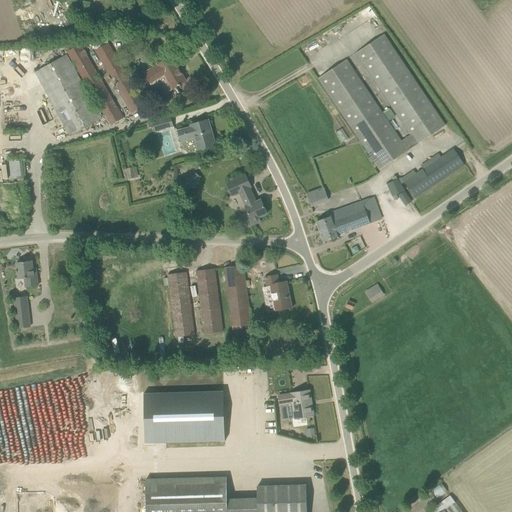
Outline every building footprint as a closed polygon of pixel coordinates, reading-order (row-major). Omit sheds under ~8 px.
[(347,59),(319,79),(380,170),(446,125),(385,34),(356,54),(410,135),(402,141),(347,59)] [(109,43),(95,51),(132,113),(145,105),(109,43)] [(110,126),(124,118),(80,44),(67,52),(110,126)] [(36,73),(70,136),(102,118),(67,55),(36,73)] [(186,81),(171,57),(158,65),(159,65),(145,73),(152,85),(165,77),(173,89),(178,86),(179,86),(181,85),(180,85),(186,81)] [(156,131),(173,126),(170,117),(153,122),(156,131)] [(212,132),(208,120),(191,125),(192,127),(178,131),(181,141),(195,138),(198,150),(213,146),(209,133),(212,132)] [(404,182),(415,199),(465,165),(454,149),(453,149),(454,149),(405,182),(404,182)] [(9,161),(10,171),(17,170),(19,179),(25,179),(23,159),(17,159),(18,160),(9,161)] [(138,177),(136,167),(124,169),(126,180),(138,177)] [(184,184),(195,171),(189,167),(179,179),(184,184)] [(256,202),(249,188),(251,187),(246,176),(227,185),(233,196),(240,193),(247,207),(246,207),(248,213),(238,217),(244,230),(262,222),(260,217),(267,214),(261,200),(256,202)] [(393,197),(405,191),(399,178),(387,184),(393,197)] [(325,185),(308,193),(314,206),(331,198),(325,185)] [(406,206),(412,202),(405,192),(399,195),(406,206)] [(340,235),(357,228),(378,221),(373,207),(377,205),(374,197),(331,213),(332,216),(317,222),(324,242),(340,236),(340,235)] [(511,322),(451,233),(431,246),(481,319),(482,318),(511,362),(511,322)] [(32,261),(16,263),(17,270),(16,270),(17,272),(18,272),(18,279),(25,278),(26,287),(38,285),(36,269),(33,269),(32,261)] [(243,265),(225,267),(233,330),(252,328),(243,265)] [(223,331),(215,269),(197,271),(205,334),(223,331)] [(195,335),(187,272),(168,274),(176,337),(195,335)] [(270,286),(275,311),(292,307),(287,282),(279,283),(277,275),(265,278),(267,286),(270,286)] [(385,295),(378,284),(366,291),(373,303),(385,295)] [(31,327),(28,305),(27,297),(15,298),(18,328),(31,327)] [(346,307),(353,310),(356,304),(348,301),(346,307)] [(225,435),(224,384),(143,386),(144,438),(225,435)] [(117,449),(141,446),(133,391),(109,394),(117,449)] [(280,405),(285,404),(285,402),(293,400),(295,418),(313,415),(310,400),(311,400),(310,391),(291,393),(292,394),(279,396),(280,405)] [(227,511),(227,499),(227,477),(146,479),(146,511),(227,511)] [(258,511),(307,511),(307,485),(258,487),(258,511)]
